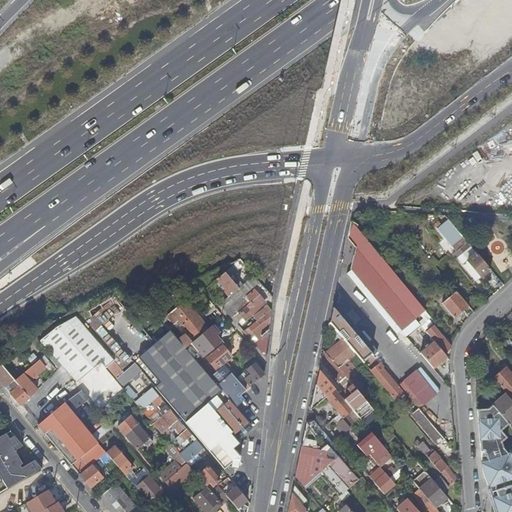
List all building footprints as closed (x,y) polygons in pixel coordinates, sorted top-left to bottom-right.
[(471,247),(449,221),(441,227),(449,237),(446,240),(457,252),(463,248),(466,251),(470,248),(471,247)] [(429,316),(352,223),(348,238),(347,244),(352,250),(355,254),(351,270),(361,283),(363,285),(365,287),(395,324),(401,331),(415,319),(416,320),(421,316),(424,320),(429,316)] [(449,237),(441,227),(438,230),(446,240),(449,237)] [(350,260),(344,254),(344,256),(343,261),(351,270),(355,254),(352,250),(350,260)] [(490,269),(476,253),(475,254),(468,261),(477,271),(482,277),(490,269)] [(474,273),(477,271),(468,261),(465,263),(474,273)] [(237,272),(232,267),(217,280),(223,287),(225,289),(230,296),(238,289),(229,279),(237,272)] [(238,289),(244,296),(260,282),(255,275),(238,289)] [(207,299),(199,289),(193,294),(202,304),(207,299)] [(258,295),(255,291),(246,298),(244,296),(238,289),(230,296),(219,305),(230,318),(232,317),(258,295)] [(457,291),(442,304),(454,318),(469,305),(457,291)] [(264,302),(258,295),(232,317),(236,316),(240,322),(245,317),(250,314),(251,316),(258,310),(256,308),(264,302)] [(186,335),(178,342),(185,349),(208,330),(208,329),(184,301),(171,313),(179,321),(185,328),(187,327),(192,333),(187,336),(186,335)] [(267,305),(264,302),(256,308),(258,310),(251,316),(250,314),(245,317),(248,322),(253,318),(265,308),(264,307),(267,305)] [(271,310),(267,305),(264,307),(265,308),(253,318),(257,322),(271,310)] [(179,321),(171,313),(168,316),(175,324),(179,321)] [(271,314),(270,313),(250,329),(255,335),(270,324),(271,314)] [(62,367),(77,383),(92,371),(101,363),(106,369),(108,367),(114,362),(76,316),(56,328),(41,341),(50,352),(62,367)] [(343,339),(329,323),(328,332),(335,340),(338,343),(343,339)] [(432,325),(425,331),(433,341),(434,340),(436,339),(440,335),(432,325)] [(189,353),(194,348),(193,347),(195,345),(205,357),(220,344),(208,330),(185,349),(189,353)] [(266,359),(269,330),(252,344),(266,359)] [(155,388),(233,480),(243,471),(222,445),(219,442),(195,414),(210,402),(217,411),(215,413),(239,441),(248,433),(249,422),(239,411),(210,378),(207,374),(199,365),(191,357),(189,353),(185,349),(178,342),(170,332),(138,358),(160,383),(155,388)] [(238,334),(230,339),(236,349),(244,344),(238,334)] [(440,335),(436,339),(434,340),(444,352),(450,347),(440,335)] [(338,343),(326,353),(346,377),(354,370),(363,363),(350,348),(343,339),(338,343)] [(428,347),(425,349),(420,354),(432,369),(447,357),(434,342),(428,347)] [(217,370),(222,365),(232,357),(222,345),(207,358),(214,367),(217,370)] [(194,348),(189,353),(191,357),(199,365),(204,361),(194,348)] [(362,401),(364,399),(350,383),(346,378),(346,377),(326,353),(324,351),(321,362),(358,404),(355,406),(359,411),(366,406),(362,401)] [(47,355),(60,369),(62,367),(50,352),(47,355)] [(26,359),(32,366),(38,360),(33,353),(26,359)] [(27,383),(34,377),(37,374),(45,368),(39,360),(38,360),(32,366),(14,380),(29,398),(30,399),(36,394),(27,383)] [(123,386),(140,370),(135,364),(124,373),(114,362),(108,367),(118,379),(117,380),(123,386)] [(237,376),(227,363),(224,366),(235,378),(237,376)] [(243,372),(244,373),(247,377),(239,384),(245,390),(264,376),(264,375),(255,363),(243,372)] [(382,369),(384,368),(379,363),(373,368),(370,371),(395,400),(403,393),(382,369)] [(0,364),(0,379),(6,387),(14,380),(0,364)] [(239,396),(245,390),(239,384),(236,380),(235,378),(224,366),(223,366),(218,371),(215,373),(210,378),(239,411),(246,405),(239,396)] [(401,385),(423,409),(442,392),(420,368),(401,385)] [(212,369),(207,374),(210,378),(215,373),(212,369)] [(509,376),(504,370),(494,379),(507,394),(507,395),(511,400),(511,374),(509,376)] [(319,371),(310,411),(321,401),(326,397),(335,389),(319,371)] [(244,373),(236,380),(239,384),(247,377),(244,373)] [(14,380),(6,387),(5,387),(22,406),(30,399),(29,398),(14,380)] [(137,396),(128,385),(123,389),(133,400),(137,396)] [(325,427),(329,432),(335,426),(347,415),(352,410),(335,390),(335,389),(326,397),(336,409),(339,415),(325,427)] [(153,390),(136,404),(142,411),(155,400),(159,397),(153,390)] [(88,400),(81,391),(64,405),(72,413),(78,408),(88,400)] [(511,402),(507,396),(493,407),(508,425),(511,421),(511,402)] [(148,418),(150,417),(156,412),(158,410),(156,408),(159,405),(155,400),(142,411),(148,418)] [(325,406),(321,401),(310,411),(315,416),(325,406)] [(79,475),(105,452),(100,446),(97,442),(93,438),(84,428),(72,413),(64,405),(55,412),(38,425),(71,464),(71,465),(79,475)] [(500,432),(508,425),(493,407),(489,411),(478,411),(481,452),(484,452),(488,462),(482,464),(483,472),(486,480),(488,479),(491,487),(494,498),(497,507),(496,507),(497,511),(511,511),(511,462),(510,457),(503,449),(501,443),(506,439),(500,432)] [(91,423),(78,408),(72,413),(84,428),(91,423)] [(438,445),(445,440),(419,409),(412,414),(419,423),(418,424),(422,428),(423,427),(438,445)] [(170,410),(163,416),(167,422),(174,416),(175,415),(170,410)] [(359,419),(352,410),(347,415),(354,424),(359,419)] [(150,417),(158,426),(164,421),(161,418),(156,412),(150,417)] [(354,424),(347,415),(335,426),(343,434),(354,424)] [(156,446),(131,416),(117,427),(140,453),(147,447),(150,451),(156,446)] [(164,421),(158,426),(156,428),(158,430),(163,425),(167,422),(163,416),(161,418),(164,421)] [(167,422),(170,426),(178,436),(186,430),(174,416),(167,422)] [(328,438),(314,422),(310,425),(306,428),(295,478),(305,489),(320,477),(338,497),(346,491),(362,477),(328,438)] [(112,430),(108,425),(93,438),(97,442),(103,437),(112,430)] [(178,443),(166,429),(163,425),(158,430),(170,444),(179,455),(188,447),(196,440),(193,437),(185,444),(182,440),(178,443)] [(376,462),(388,452),(382,445),(371,432),(357,445),(362,452),(366,457),(370,454),(376,462)] [(0,441),(0,453),(7,465),(25,455),(14,437),(9,440),(7,437),(0,441)] [(106,440),(103,437),(97,442),(100,446),(106,440)] [(113,448),(106,440),(100,446),(105,452),(106,453),(109,457),(129,481),(135,475),(124,462),(126,461),(114,447),(113,448)] [(203,449),(196,440),(188,447),(179,455),(186,464),(203,449)] [(417,440),(414,442),(449,484),(456,478),(432,450),(430,452),(421,442),(420,443),(417,440)] [(396,455),(385,443),(382,445),(388,452),(388,453),(391,457),(392,458),(396,455)] [(172,491),(194,473),(186,464),(179,455),(170,444),(165,447),(180,464),(162,479),(172,491)] [(388,452),(376,462),(380,466),(391,457),(388,453),(388,452)] [(200,469),(211,464),(208,457),(197,462),(200,469)] [(420,477),(413,483),(433,506),(435,508),(440,504),(441,503),(447,498),(443,493),(434,482),(417,463),(412,468),(420,477)] [(103,477),(98,470),(96,469),(93,465),(80,475),(91,488),(103,477)] [(27,478),(24,473),(20,467),(0,479),(0,489),(2,489),(3,492),(27,478)] [(129,481),(134,486),(138,483),(140,485),(137,487),(147,500),(159,489),(149,477),(151,475),(145,467),(135,475),(129,481)] [(196,474),(203,483),(206,486),(210,483),(213,487),(220,481),(208,467),(201,473),(200,471),(196,474)] [(383,495),(395,484),(393,481),(390,478),(385,473),(380,467),(368,477),(383,495)] [(392,467),(385,473),(390,478),(397,472),(394,470),(392,467)] [(393,481),(404,472),(402,469),(400,470),(397,472),(390,478),(393,481)] [(449,488),(440,477),(434,482),(443,493),(449,488)] [(438,511),(435,508),(433,506),(413,483),(410,479),(404,484),(426,509),(425,510),(426,511),(438,511)] [(210,483),(206,486),(211,492),(218,486),(222,483),(220,481),(213,487),(210,483)] [(140,511),(116,483),(99,498),(110,511),(140,511)] [(206,486),(203,483),(190,494),(204,511),(207,511),(212,508),(215,511),(221,507),(224,511),(229,511),(235,507),(226,496),(219,502),(211,492),(206,486)] [(383,495),(393,506),(405,495),(404,494),(395,484),(383,495)] [(219,502),(226,496),(218,486),(211,492),(219,502)] [(306,501),(293,487),(292,495),(301,505),(306,501)] [(236,488),(226,496),(235,507),(240,511),(246,506),(244,504),(248,501),(236,488)] [(43,511),(56,505),(47,491),(27,503),(32,511),(43,511)] [(350,496),(346,491),(338,497),(343,502),(350,496)] [(306,511),(301,505),(292,495),(288,511),(306,511)] [(62,511),(58,503),(56,505),(43,511),(62,511)]
